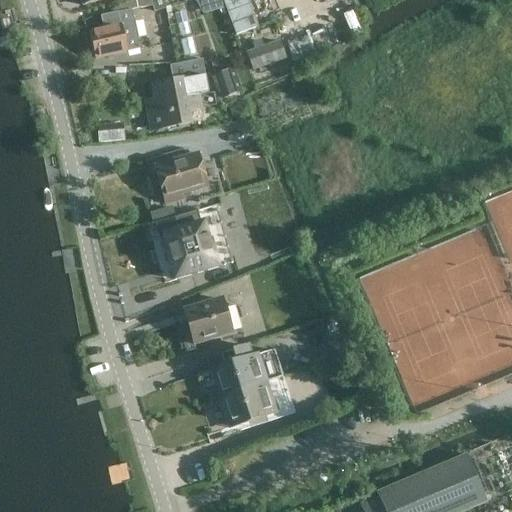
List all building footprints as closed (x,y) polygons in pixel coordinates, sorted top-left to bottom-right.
[(247,0),(228,0),(223,2),(236,35),(258,27),(247,0)] [(104,30),(90,33),(96,59),(126,52),(140,49),(137,37),(142,36),(139,22),(134,23),(131,10),(118,13),(101,17),(104,30)] [(185,11),(175,14),(177,24),(188,22),(185,11)] [(252,70),(286,58),(280,43),(247,54),(252,70)] [(165,100),(146,103),(152,131),(190,124),(188,112),(200,109),(197,95),(208,93),(202,60),(170,66),(173,82),(162,84),(165,100)] [(233,70),(216,76),(223,99),(241,93),(233,70)] [(122,125),(98,128),(99,142),(124,140),(122,125)] [(187,149),(152,159),(153,166),(164,205),(166,204),(182,200),(181,195),(180,195),(181,195),(207,187),(198,155),(190,157),(187,149)] [(171,251),(167,253),(170,263),(170,262),(175,280),(233,264),(216,206),(174,218),(178,233),(167,236),(171,251)] [(171,208),(151,214),(154,223),(173,217),(171,208)] [(185,311),(195,345),(233,333),(223,299),(185,311)] [(348,353),(342,339),(321,347),(326,362),(348,353)] [(236,363),(212,370),(221,397),(224,396),(282,377),(278,365),(263,370),(258,356),(249,358),(245,347),(232,352),(236,363)] [(282,377),(224,396),(228,408),(224,409),(231,428),(277,414),(271,396),(286,392),(282,377)] [(378,493),(380,498),(360,507),(362,511),(466,511),(488,503),(467,455),(378,493)]
